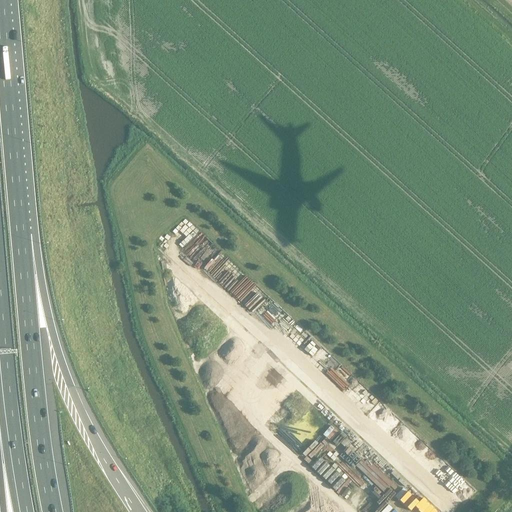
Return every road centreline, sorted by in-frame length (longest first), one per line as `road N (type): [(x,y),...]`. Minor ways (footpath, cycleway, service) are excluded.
road 1 (motorway): [(137,511),(75,398),(20,234)]
road 2 (motorway): [(52,511),(20,234)]
road 3 (motorway): [(20,234),(1,0)]
road 4 (track): [(266,343),(238,405),(349,511)]
road 5 (unknown): [(173,254),(266,343)]
road 6 (motorway): [(5,391),(23,511)]
road 7 (motorway): [(5,391),(5,511)]
